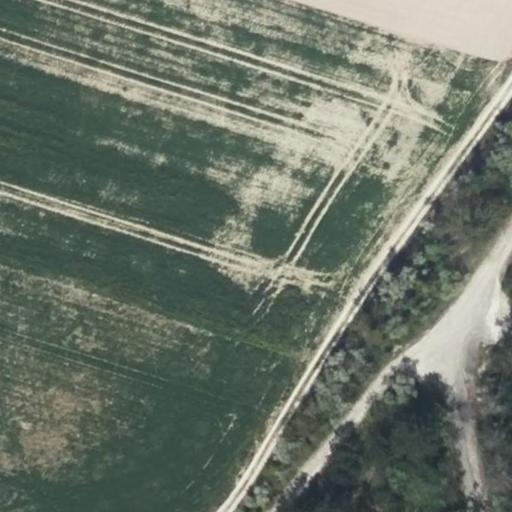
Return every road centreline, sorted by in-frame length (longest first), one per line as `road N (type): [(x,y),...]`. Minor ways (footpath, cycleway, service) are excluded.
road 1 (track): [(228,511),(511,93)]
road 2 (track): [(511,234),(277,511)]
road 3 (track): [(475,511),(435,332)]
